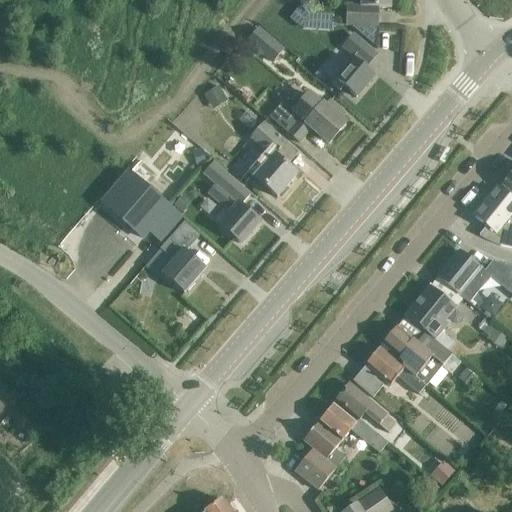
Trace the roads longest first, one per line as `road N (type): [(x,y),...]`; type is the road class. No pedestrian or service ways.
road 1 (tertiary): [(190,403),(493,56)]
road 2 (residential): [(236,450),(258,435),(511,135)]
road 3 (tertiary): [(190,403),(0,256)]
road 4 (tertiary): [(98,511),(190,403)]
